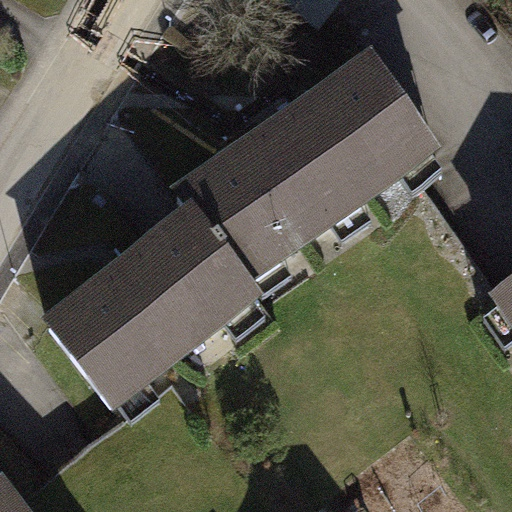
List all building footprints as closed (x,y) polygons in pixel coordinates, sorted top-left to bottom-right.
[(279,0),(321,32),(346,0),(279,0)] [(249,300),(440,166),(366,61),(166,200),(182,223),(190,217),(249,300)] [(182,223),(38,330),(110,422),(257,311),(249,300),(190,217),(182,223)] [(511,293),(491,308),(511,338),(511,293)] [(33,511),(3,474),(0,476),(0,511),(33,511)]
